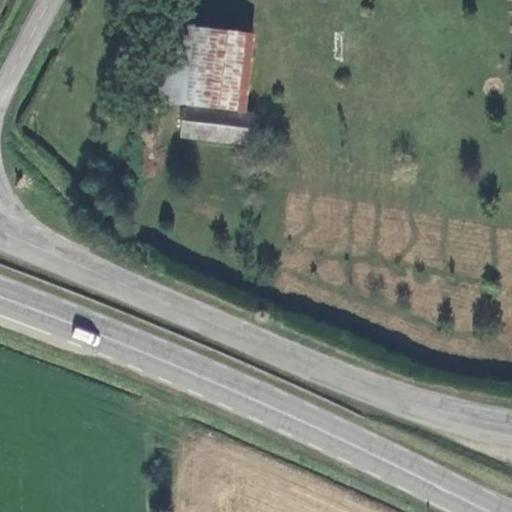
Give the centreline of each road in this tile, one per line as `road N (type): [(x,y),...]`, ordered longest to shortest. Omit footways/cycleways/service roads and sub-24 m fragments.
road 1 (tertiary): [(508,425),(423,405),(281,351),(0,224)]
road 2 (secondary): [(0,299),(143,350),(408,466),(491,511)]
